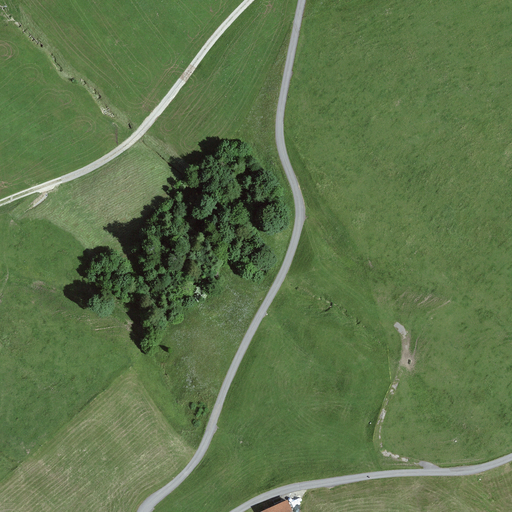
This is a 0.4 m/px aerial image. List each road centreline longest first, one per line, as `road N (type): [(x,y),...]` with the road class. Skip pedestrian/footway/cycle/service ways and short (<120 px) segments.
road 1 (unclassified): [(302,0),(279,137),(298,203),(290,256),(196,459),(144,511)]
road 2 (track): [(248,0),(125,146),(0,203)]
road 3 (unclassified): [(237,511),(287,489),(511,457)]
